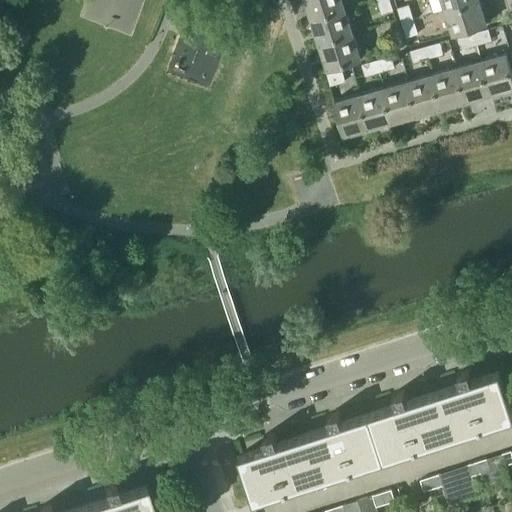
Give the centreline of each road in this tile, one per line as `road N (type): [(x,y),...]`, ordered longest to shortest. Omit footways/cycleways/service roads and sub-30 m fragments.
road 1 (residential): [(181,419),(511,315)]
road 2 (unknown): [(271,511),(458,455)]
road 3 (residential): [(0,477),(181,419)]
